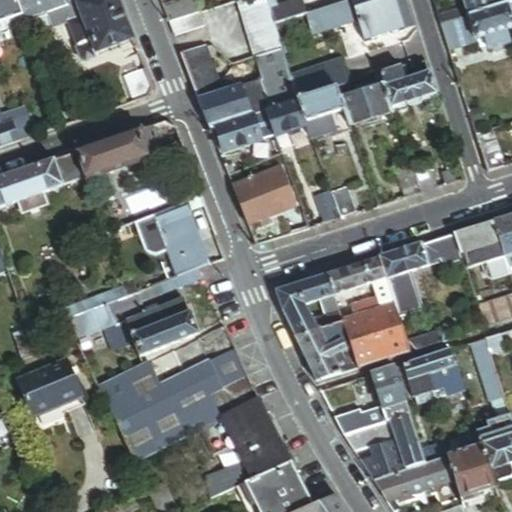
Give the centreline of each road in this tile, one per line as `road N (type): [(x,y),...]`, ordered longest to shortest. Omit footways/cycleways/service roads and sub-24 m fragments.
road 1 (residential): [(369,511),(293,395),(246,277)]
road 2 (residential): [(246,277),(481,199)]
road 3 (residential): [(420,0),(481,199)]
road 4 (residential): [(0,162),(179,102)]
road 5 (residential): [(246,277),(179,102)]
